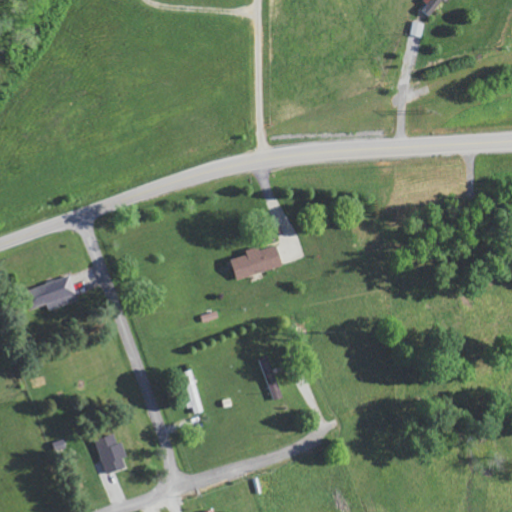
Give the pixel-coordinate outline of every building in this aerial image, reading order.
[(425,11),(434,17),(446,0),(426,0),(426,1),(430,4),(425,11)] [(241,279),(286,264),(280,244),(262,250),(262,248),(233,257),(241,279)] [(48,303),(50,310),(80,299),(71,275),(34,288),(40,306),(48,303)] [(280,397),(272,356),(262,358),(270,399),(280,397)] [(127,467),(124,458),(129,456),(123,441),(119,442),(116,433),(96,441),(109,474),(127,467)]
